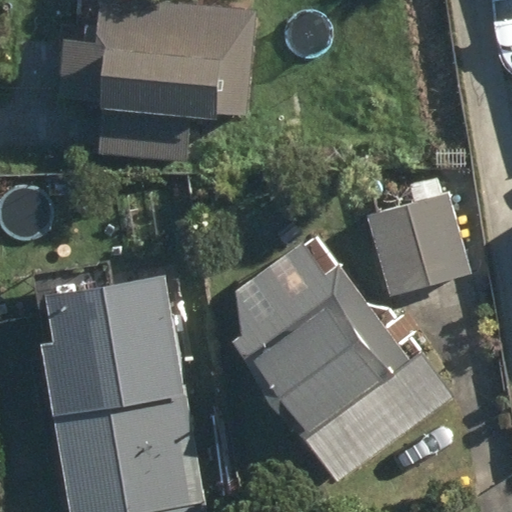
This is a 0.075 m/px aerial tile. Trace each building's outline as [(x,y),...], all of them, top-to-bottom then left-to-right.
[(164,0),(98,0),(99,1),(80,0),(74,0),(72,41),(62,39),(58,95),(102,101),(97,152),(186,161),(191,114),(217,117),(217,113),(248,116),(258,9),(164,0)] [(370,215),(392,296),(473,274),(450,192),(370,215)] [(306,440),(338,482),(456,395),(422,349),(410,359),(340,263),(230,342),(270,398),(280,391),(312,436),(306,440)] [(207,511),(164,270),(44,292),(54,341),(41,344),(71,511),(207,511)] [(419,434),(376,462),(409,511),(417,511),(455,488),(419,434)]
